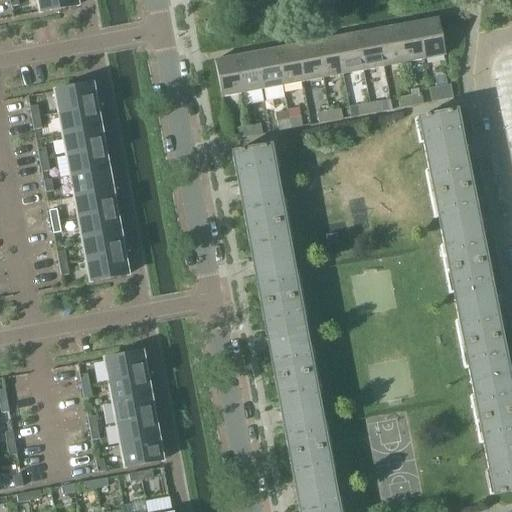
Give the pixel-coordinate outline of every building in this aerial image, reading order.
[(77,6),(76,0),(36,0),(38,12),(39,13),(77,6)] [(444,56),(437,19),(417,23),(415,23),(422,60),(424,59),(444,56)] [(422,60),(415,23),(414,23),(414,24),(396,27),(402,63),(421,59),(421,60),(422,60)] [(377,31),(375,31),(382,67),(384,67),(384,66),(402,63),(396,27),(377,31)] [(382,67),(375,31),(374,31),(355,35),(362,71),(381,67),(382,67)] [(362,71),(355,35),(337,38),(336,38),(335,38),(341,75),(343,75),(343,74),(362,71)] [(341,75),(335,38),(333,38),(333,39),(315,42),(322,78),(340,75),(341,75)] [(322,78),(315,42),(296,46),(296,45),(294,46),(301,82),(303,82),(322,78)] [(301,82),(294,46),(293,46),(275,50),(282,86),(300,82),(300,83),(301,82)] [(282,86),(275,50),(256,53),(255,53),(262,90),(263,90),(263,89),(282,86)] [(262,90),(255,53),(253,53),(253,54),(235,57),(242,94),(262,90)] [(242,94),(235,57),(213,61),(214,64),(220,95),(220,98),(242,94)] [(96,107),(92,85),(53,92),(54,93),(58,115),(96,107)] [(450,87),(429,91),(431,103),(452,99),(450,87)] [(421,94),(409,97),(411,106),(422,104),(421,94)] [(411,106),(409,97),(397,99),(399,109),(411,106)] [(380,102),(368,104),(370,114),(382,112),(380,102)] [(370,114),(368,104),(357,106),(358,116),(370,114)] [(39,118),(37,107),(29,108),(31,119),(39,118)] [(100,128),(96,107),(58,115),(61,135),(100,128)] [(432,194),(470,186),(463,154),(467,153),(465,144),(462,145),(455,111),(450,112),(449,107),(435,110),(436,115),(417,119),(432,194)] [(340,110),(328,112),(330,122),(342,119),(340,110)] [(330,122),(328,112),(316,114),(318,124),(330,122)] [(300,117),(288,119),(290,129),(302,127),(300,117)] [(41,130),(39,118),(31,119),(33,131),(41,130)] [(290,129),(288,119),(276,121),(278,131),(290,129)] [(260,125),(249,127),(248,127),(250,137),(262,135),(260,125)] [(250,137),(248,127),(236,129),(238,139),(250,137)] [(104,150),(100,128),(61,135),(65,157),(104,150)] [(245,229),(283,222),(269,146),(230,153),(237,187),(234,188),(235,197),(238,196),(245,229)] [(47,161),(44,149),(37,151),(39,162),(47,161)] [(108,170),(104,150),(65,157),(69,177),(108,170)] [(49,172),(47,161),(39,162),(41,173),(49,172)] [(73,198),(112,191),(109,179),(108,170),(69,177),(73,198)] [(53,192),(50,181),(43,182),(45,194),(53,192)] [(470,186),(432,194),(447,269),(486,262),(479,229),(482,228),(480,219),(477,220),(470,186)] [(115,211),(112,191),(73,198),(77,218),(115,211)] [(58,222),(56,210),(48,212),(50,223),(58,222)] [(119,233),(115,211),(77,218),(81,240),(119,233)] [(60,233),(58,222),(50,223),(53,235),(60,233)] [(283,222),(245,229),(251,263),(248,263),(249,272),(253,271),(259,305),(297,298),(283,222)] [(123,254),(119,233),(81,240),(85,261),(123,254)] [(66,264),(64,253),(56,254),(58,266),(66,264)] [(127,276),(123,254),(85,261),(89,282),(89,283),(127,276)] [(492,295),(486,262),(447,269),(462,345),(500,338),(495,313),(494,304),(497,303),(495,294),(492,295)] [(68,276),(66,264),(58,266),(61,277),(68,276)] [(297,298),(259,305),(265,337),(262,338),(263,347),(267,346),(273,380),(311,373),(297,298)] [(500,338),(462,345),(477,420),(511,413),(511,397),(508,379),(511,379),(510,370),(507,370),(500,338)] [(146,376),(142,353),(103,361),(103,362),(107,383),(146,376)] [(311,373),(273,380),(279,412),(276,413),(278,422),(281,421),(287,455),(325,448),(311,373)] [(87,375),(79,376),(81,388),(89,386),(87,375)] [(150,397),(146,376),(107,383),(111,404),(150,397)] [(91,398),(89,386),(81,388),(83,399),(91,398)] [(115,425),(154,418),(150,397),(111,404),(115,425)] [(0,402),(0,411),(0,414),(8,413),(6,402),(0,402)] [(511,413),(477,420),(492,496),(511,491),(511,413)] [(94,417),(87,419),(89,430),(97,429),(94,417)] [(119,447),(158,440),(154,418),(115,425),(119,447)] [(99,440),(97,429),(89,430),(91,442),(99,440)] [(4,434),(6,445),(14,444),(12,433),(4,434)] [(162,462),(158,440),(119,447),(123,469),(161,462),(162,462)] [(6,445),(8,457),(16,455),(14,444),(6,445)] [(337,511),(325,448),(287,455),(293,488),(290,488),(292,497),(295,497),(297,511),(337,511)] [(102,461),(95,462),(97,474),(105,472),(102,461)] [(151,471),(139,473),(141,481),(152,479),(151,471)] [(139,473),(128,475),(129,483),(141,481),(139,473)] [(12,477),(14,489),(22,487),(20,476),(12,477)] [(106,479),(95,482),(96,489),(107,487),(106,479)] [(95,482),(83,484),(85,491),(96,489),(95,482)] [(72,486),(61,488),(62,496),(73,493),(72,486)] [(39,492),(27,494),(29,502),(40,500),(39,492)] [(27,494),(16,496),(17,504),(29,502),(27,494)]
